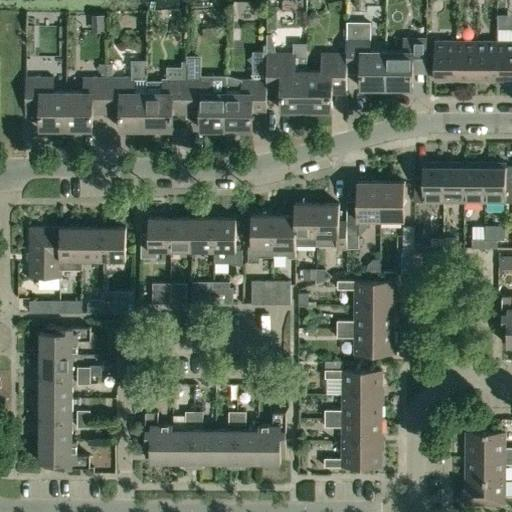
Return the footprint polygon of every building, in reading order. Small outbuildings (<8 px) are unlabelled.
[(347,73),(361,73),(361,88),(387,88),(387,51),(370,50),(370,24),(347,23),(347,53),(347,73)] [(511,29),(498,29),(498,41),(497,41),(497,80),(511,80),(511,29)] [(404,51),(387,51),(387,88),(413,88),(413,65),(427,65),(427,38),(404,38),(404,51)] [(435,80),(456,80),(456,41),(435,40),(435,80)] [(456,80),(476,80),(476,41),(456,41),(456,80)] [(476,80),(497,80),(497,41),(476,41),(476,80)] [(267,94),(282,94),(281,110),(307,110),(307,70),(295,70),(295,53),(267,53),(267,80),(267,94)] [(332,94),(347,94),(347,73),(347,53),(323,53),(322,71),(307,70),(307,110),(332,110),(332,94)] [(193,77),(193,68),(175,66),(174,76),(193,77)] [(27,113),(41,113),(41,129),(67,129),(67,91),(54,91),(54,76),(27,76),(27,113)] [(201,114),(201,129),(227,130),(227,76),(213,76),(210,79),(187,79),(187,114),(201,114)] [(253,115),(267,115),(267,94),(267,80),(242,79),(230,76),(227,76),(227,130),(253,130),(253,115)] [(107,114),(107,106),(107,77),(84,77),(84,91),(67,91),(67,129),(93,129),(93,114),(107,114)] [(107,114),(121,114),(121,129),(147,129),(147,91),(135,91),(135,77),(107,77),(107,106),(107,114)] [(147,129),(173,129),(173,114),(187,114),(187,79),(147,79),(147,91),(147,129)] [(416,201),(423,201),(444,201),(444,162),(423,162),(423,177),(415,177),(416,201)] [(444,201),(465,202),(465,162),(444,162),(444,201)] [(465,202),(485,202),(485,162),(465,162),(465,202)] [(506,162),(485,162),(485,202),(511,201),(511,178),(506,178),(506,162)] [(358,181),(358,219),(358,227),(371,227),(371,219),(381,219),(381,181),(358,181)] [(405,219),(405,181),(381,181),(381,219),(405,219)] [(317,235),(317,203),(295,203),(295,215),(296,215),(296,235),(296,244),(317,245),(317,235)] [(339,221),(340,203),(317,203),(317,235),(317,245),(335,245),(335,248),(347,248),(347,221),(339,221)] [(274,256),(274,255),(274,215),(252,214),(252,245),(249,245),(249,261),(260,261),(260,256),(274,256)] [(295,215),(274,215),(274,255),(296,255),(296,247),(296,244),(296,235),(296,215),(295,215)] [(149,217),(149,233),(141,233),(141,257),(157,257),(157,249),(171,249),(171,217),(149,217)] [(171,249),(193,250),(193,217),(171,217),(171,249)] [(193,250),(214,250),(215,217),(193,217),(193,250)] [(243,249),(237,249),(237,218),(215,217),(214,250),(215,250),(215,261),(229,262),(233,263),(242,264),(243,249)] [(347,221),(347,248),(359,248),(359,233),(354,229),(347,229),(347,221)] [(403,249),(415,249),(415,241),(415,228),(415,225),(403,225),(403,249)] [(62,269),(62,259),(61,259),(61,227),(31,226),(30,276),(62,277),(62,269)] [(485,226),(485,238),(497,238),(498,226),(485,226)] [(82,259),(83,259),(83,227),(61,227),(61,259),(62,259),(62,269),(82,269),(82,259)] [(83,259),(104,259),(104,227),(83,227),(83,259)] [(126,259),(127,227),(104,227),(104,259),(126,259)] [(415,228),(415,241),(423,241),(423,228),(415,228)] [(432,247),(444,247),(444,238),(432,238),(432,247)] [(457,238),(444,238),(444,247),(457,247),(457,238)] [(472,247),(485,247),(485,238),(472,238),(472,247)] [(497,238),(485,238),(485,247),(497,247),(497,238)] [(317,279),(317,274),(318,268),(303,268),(303,279),(317,279)] [(252,303),(273,303),(274,280),(252,280),(252,303)] [(273,303),(282,303),(291,304),(291,280),(274,280),(273,303)] [(355,289),(355,305),(395,305),(395,280),(338,280),(338,289),(355,289)] [(206,303),(214,303),(214,289),(214,286),(215,286),(215,284),(215,281),(192,281),(192,303),(206,303)] [(233,303),(233,287),(230,287),(230,281),(215,281),(215,284),(215,286),(214,286),(214,289),(214,303),(233,303)] [(153,303),(171,303),(171,283),(153,283),(153,303)] [(186,303),(187,283),(171,283),(171,303),(186,303)] [(134,291),(115,291),(114,312),(134,312),(134,291)] [(511,345),(511,294),(502,295),(502,340),(507,340),(507,345),(511,345)] [(104,312),(104,299),(88,300),(88,313),(104,312)] [(52,312),(61,312),(61,300),(52,300),(52,312)] [(69,312),(69,300),(61,300),(61,312),(69,312)] [(338,320),(337,328),(395,328),(395,305),(355,305),(355,320),(338,320)] [(41,354),(74,354),(78,354),(78,339),(91,339),(91,326),(46,326),(46,331),(41,331),(41,354)] [(394,353),(395,328),(337,328),(337,337),(355,337),(355,353),(394,353)] [(34,375),(73,375),(74,354),(41,354),(41,367),(34,366),(34,375)] [(78,366),(78,375),(91,375),(91,367),(78,366)] [(343,378),(343,394),(382,394),(383,369),(325,369),(325,378),(343,378)] [(73,397),(73,379),(73,375),(34,375),(34,383),(40,383),(40,396),(73,397)] [(90,384),(91,375),(78,375),(79,384),(90,384)] [(325,409),(325,417),(382,418),(382,394),(343,394),(343,409),(325,409)] [(73,418),(73,397),(40,396),(40,410),(34,410),(34,418),(73,418)] [(78,410),(78,418),(90,418),(90,410),(78,410)] [(173,461),(174,428),(174,424),(159,423),(159,411),(146,411),(146,456),(151,456),(151,461),(173,461)] [(186,424),(195,424),(195,411),(186,411),(186,424)] [(204,411),(195,411),(195,424),(203,424),(204,411)] [(229,424),(238,424),(238,411),(229,411),(229,424)] [(247,412),(238,411),(238,424),(246,424),(247,412)] [(286,457),(287,411),(274,411),(274,424),(259,424),(259,429),(259,462),(281,462),(281,457),(286,457)] [(343,426),(343,441),(382,441),(382,418),(325,417),(325,426),(343,426)] [(73,418),(34,418),(34,426),(40,426),(40,439),(73,439),(73,418)] [(90,427),(90,418),(78,418),(78,427),(90,427)] [(194,428),(174,428),(173,461),(186,461),(186,467),(194,467),(194,428)] [(216,429),(199,429),(194,428),(194,467),(203,468),(203,461),(216,461),(216,429)] [(238,429),(216,429),(216,461),(229,461),(229,468),(237,468),(238,429)] [(246,461),(259,462),(259,429),(238,429),(237,468),(246,468),(246,461)] [(466,431),(466,455),(511,455),(511,446),(506,447),(506,431),(466,431)] [(78,439),(73,439),(40,439),(40,462),(45,462),(45,467),(90,467),(90,454),(78,454),(78,439)] [(382,466),(382,441),(343,441),(343,457),(325,457),(325,466),(382,466)] [(511,455),(466,455),(466,479),(506,479),(506,464),(511,464),(511,455)] [(511,495),(506,495),(506,479),(466,479),(466,504),(511,504),(511,495)] [(334,482),(335,509),(366,508),(365,481),(334,482)]
